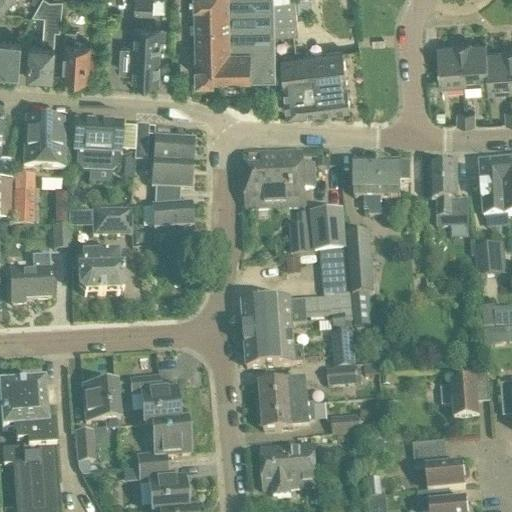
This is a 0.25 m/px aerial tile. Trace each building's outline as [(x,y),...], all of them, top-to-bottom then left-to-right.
[(0,0),(0,11),(5,15),(15,0),(0,0)] [(44,46),(31,45),(22,42),(19,74),(29,75),(52,77),(55,47),(54,47),(56,22),(61,23),(63,0),(60,0),(51,1),(49,0),(41,0),(40,3),(38,6),(28,23),(41,24),(41,31),(45,31),(44,46)] [(135,0),(135,14),(153,15),(153,0),(135,0)] [(195,0),(197,79),(275,78),(274,37),(274,0),(273,0),(195,0)] [(274,37),(298,36),(294,0),(279,0),(274,0),(274,37)] [(330,0),(330,19),(346,20),(346,0),(330,0)] [(121,48),(120,74),(133,75),(132,81),(159,82),(160,54),(170,55),(171,29),(160,28),(160,27),(135,26),(134,47),(134,49),(121,48)] [(62,77),(73,78),(76,82),(83,82),(87,79),(89,79),(92,45),(75,44),(76,32),(65,31),(62,77)] [(0,73),(19,74),(22,42),(0,41),(0,73)] [(460,44),(463,86),(487,84),(487,77),(485,55),(484,44),(469,45),(469,43),(460,44)] [(439,87),(463,86),(460,44),(451,44),(451,46),(436,48),(439,87)] [(487,77),(487,84),(488,94),(511,93),(509,51),(500,51),(500,54),(486,54),(485,55),(487,77)] [(315,81),(318,112),(349,109),(342,53),(296,58),(294,58),(297,83),(315,81)] [(296,58),(281,60),(287,116),(318,112),(315,81),(297,83),(294,58),(296,58)] [(474,113),(465,114),(466,126),(474,126),(474,113)] [(466,126),(465,114),(457,114),(457,127),(466,126)] [(23,169),(65,170),(63,122),(25,121),(23,169)] [(74,154),(77,154),(77,166),(86,176),(109,177),(117,168),(118,155),(120,155),(121,126),(75,123),(74,154)] [(153,138),(152,164),(192,166),(193,140),(153,138)] [(134,156),(134,163),(146,164),(146,149),(135,148),(134,156)] [(246,157),(246,154),(244,154),(245,156),(243,156),(245,184),(275,183),(274,175),(279,175),(279,170),(283,169),(283,155),(246,157)] [(274,175),(275,183),(279,182),(280,190),(303,189),(303,181),(314,181),(314,166),(302,167),(303,155),(283,155),(283,169),(279,170),(279,175),(274,175)] [(318,168),(328,169),(328,161),(318,160),(318,168)] [(511,162),(495,164),(496,181),(497,181),(498,183),(499,183),(503,183),(504,190),(511,190),(511,195),(511,162)] [(152,164),(151,190),(155,190),(154,206),(179,205),(180,191),(190,192),(192,166),(152,164)] [(354,199),(364,199),(363,213),(368,213),(368,218),(379,218),(379,200),(398,200),(398,184),(409,184),(409,165),(354,164),(354,199)] [(496,181),(495,164),(479,165),(483,219),(511,216),(511,195),(511,190),(504,190),(503,183),(499,183),(498,183),(497,181),(496,181)] [(431,203),(437,203),(437,229),(468,229),(467,202),(457,202),(457,169),(447,169),(444,166),(435,166),(432,169),(430,169),(431,203)] [(14,193),(15,226),(33,226),(34,194),(35,175),(15,175),(14,193)] [(0,181),(0,221),(9,222),(10,182),(0,181)] [(279,182),(275,183),(245,184),(246,210),(256,209),(269,209),(304,208),(303,189),(280,190),(279,182)] [(50,184),(49,198),(69,199),(70,184),(50,184)] [(68,200),(68,213),(81,212),(81,206),(76,200),(68,200)] [(154,206),(151,207),(153,233),(157,232),(157,244),(183,243),(182,231),(192,230),(191,204),(179,205),(154,206)] [(310,214),(312,252),(342,250),(339,212),(310,214)] [(91,213),(91,238),(131,238),(130,213),(91,213)] [(291,242),(309,241),(307,217),(306,217),(305,213),(298,214),(299,227),(291,228),(291,242)] [(56,217),(56,227),(68,226),(68,217),(56,217)] [(511,225),(492,224),(491,240),(511,240),(511,225)] [(52,227),(54,252),(69,250),(68,226),(56,227),(52,227)] [(368,234),(346,236),(348,253),(349,267),(351,295),(351,298),(353,321),(354,329),(370,328),(367,297),(373,296),(368,234)] [(133,236),(134,247),(144,246),(144,239),(140,235),(133,236)] [(479,279),(504,276),(500,245),(475,248),(479,279)] [(349,267),(348,253),(333,254),(323,255),(320,255),(321,269),(349,267)] [(76,262),(77,279),(78,279),(79,293),(84,297),(118,296),(123,290),(122,270),(117,270),(117,256),(82,257),(82,261),(76,262)] [(286,262),(288,278),(300,277),(299,261),(286,262)] [(350,281),(349,267),(321,269),(322,283),(350,281)] [(281,268),(259,269),(260,282),(281,281),(281,268)] [(8,271),(10,306),(25,306),(25,301),(52,300),(50,269),(8,271)] [(350,281),(322,283),(323,297),(351,295),(350,281)] [(351,298),(323,298),(323,300),(325,319),(332,319),(345,318),(345,322),(353,321),(351,298)] [(242,306),(243,329),(292,326),(291,324),(306,324),(305,301),(242,306)] [(482,310),(483,328),(493,327),(491,309),(482,310)] [(511,310),(495,311),(496,327),(511,326),(511,310)] [(345,318),(332,319),(332,324),(333,335),(347,333),(345,322),(345,318)] [(292,326),(243,329),(246,370),(304,366),(302,348),(293,349),(292,326)] [(486,345),(511,343),(511,329),(485,331),(486,345)] [(333,339),(336,371),(356,369),(353,337),(333,339)] [(365,378),(379,377),(378,368),(364,369),(365,378)] [(358,385),(356,369),(336,371),(327,372),(328,388),(358,385)] [(451,388),(440,389),(442,407),(452,406),(454,422),(478,420),(477,405),(476,396),(488,395),(487,371),(465,372),(466,383),(451,385),(451,388)] [(151,425),(179,423),(176,389),(159,391),(158,379),(131,381),(132,395),(140,395),(143,426),(151,425)] [(511,383),(511,384),(500,385),(502,409),(511,408),(511,380),(511,381),(511,383)] [(255,391),(257,410),(307,406),(305,383),(260,387),(260,391),(255,391)] [(43,386),(0,388),(0,413),(1,433),(15,432),(16,446),(27,445),(28,451),(3,453),(4,466),(14,466),(16,511),(59,511),(55,449),(54,428),(47,429),(43,386)] [(82,389),(85,425),(119,422),(116,386),(82,389)] [(381,406),(383,424),(399,422),(398,405),(381,406)] [(307,406),(257,410),(258,428),(263,428),(263,433),(309,430),(308,424),(315,424),(314,406),(307,406)] [(331,421),(332,436),(362,434),(360,419),(331,421)] [(137,458),(138,471),(166,469),(165,458),(189,456),(186,422),(179,423),(151,425),(154,456),(137,458)] [(76,435),(78,463),(94,461),(92,434),(76,435)] [(260,451),(262,475),(316,472),(314,447),(260,451)] [(354,451),(357,479),(366,478),(364,450),(354,451)] [(444,467),(425,469),(427,493),(440,492),(449,491),(465,490),(462,465),(444,467)] [(167,479),(166,469),(138,471),(139,484),(148,483),(150,511),(175,511),(187,511),(184,477),(167,479)] [(316,472),(262,475),(263,493),(277,492),(277,499),(290,498),(290,491),(317,489),(316,472)] [(367,482),(369,499),(381,498),(379,481),(367,482)] [(324,483),(325,497),(336,497),(335,483),(324,483)] [(427,493),(417,494),(418,511),(472,511),(473,511),(471,509),(467,508),(466,508),(466,501),(450,503),(442,504),(440,492),(427,493)] [(369,502),(369,511),(374,511),(387,511),(386,501),(369,502)]
